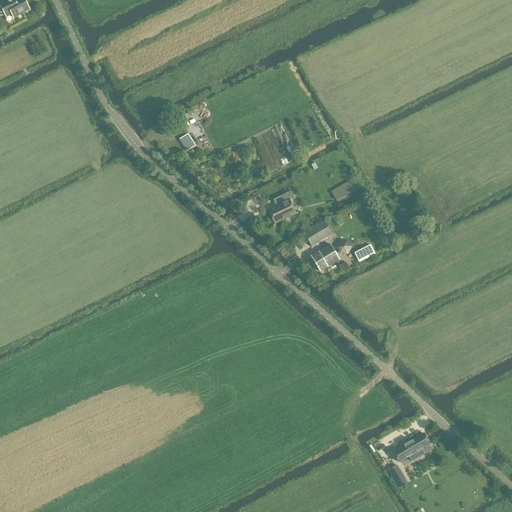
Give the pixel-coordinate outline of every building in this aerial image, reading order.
[(4,0),(5,1),(0,3),(0,6),(0,7),(0,8),(0,13),(5,15),(7,18),(12,15),(14,18),(29,10),(23,0),(15,0),(14,0),(4,0)] [(188,134),(179,140),(187,152),(195,146),(195,145),(192,141),(188,134)] [(317,168),(323,165),(319,159),(313,162),(317,168)] [(336,202),(353,192),(348,182),(330,192),(336,202)] [(274,224),(295,214),(289,201),(294,198),(291,192),(279,197),(282,203),(268,210),(274,224)] [(311,247),(332,235),(324,221),(303,234),(311,247)] [(348,255),(351,247),(347,240),(339,240),(335,248),(339,255),(348,255)] [(339,263),(338,261),(339,261),(330,245),(310,257),(320,272),(336,263),(337,264),(339,263)] [(359,262),(375,254),(370,246),(355,254),(359,262)] [(342,272),(348,268),(349,268),(346,263),(339,267),(342,272)] [(423,434),(392,452),(399,464),(409,458),(412,462),(422,456),(432,450),(429,445),(423,434)] [(397,466),(388,471),(398,489),(404,486),(400,479),(403,477),(397,466)]
